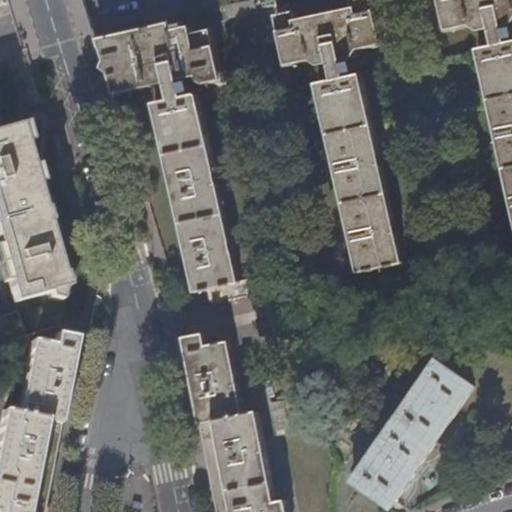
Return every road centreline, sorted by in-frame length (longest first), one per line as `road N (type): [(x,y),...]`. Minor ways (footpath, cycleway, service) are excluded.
road 1 (secondary): [(48,0),(124,259),(152,387)]
road 2 (tertiary): [(89,511),(110,421),(152,387)]
road 3 (secondary): [(152,387),(179,511)]
